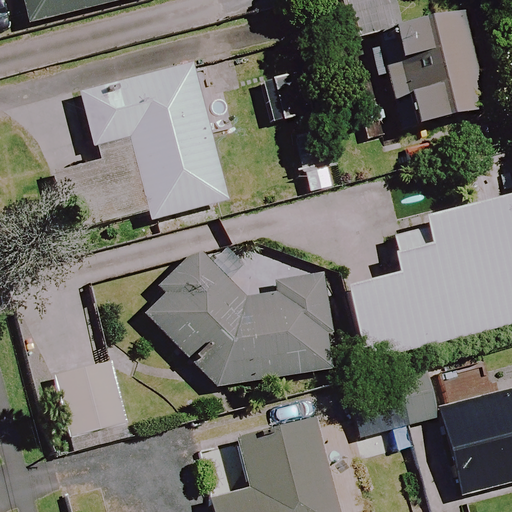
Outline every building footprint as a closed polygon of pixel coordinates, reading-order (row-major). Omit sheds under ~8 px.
[(17,0),(24,28),(134,0),(17,0)] [(373,36),(400,30),(392,0),(338,0),(349,42),(373,36)] [(400,30),(373,36),(377,50),(368,53),(375,79),(384,77),(398,134),(486,112),(461,14),(400,30)] [(189,67),(75,96),(89,151),(94,149),(126,141),(145,215),(148,225),(225,205),(189,67)] [(296,74),(259,84),(271,125),(308,115),(296,74)] [(290,134),(300,176),(303,175),(325,170),(335,168),(325,126),(290,134)] [(126,141),(94,149),(97,163),(71,170),(48,176),(64,236),(87,230),(145,215),(126,141)] [(303,175),(308,195),(329,190),(325,170),(303,175)] [(396,278),(343,291),(361,366),(511,328),(511,223),(506,199),(420,221),(423,232),(428,250),(395,258),(391,259),(396,278)] [(391,241),(395,258),(428,250),(423,232),(391,241)] [(160,297),(139,318),(199,378),(213,392),(330,374),(324,338),(330,338),(320,277),(272,284),(274,296),(244,300),(198,255),(185,259),(153,290),(160,297)] [(88,370),(52,379),(67,441),(123,427),(108,365),(88,370)] [(421,424),(436,421),(433,411),(422,366),(391,374),(406,428),(421,424)] [(357,441),(406,428),(391,374),(342,388),(346,400),(357,441)] [(511,390),(433,411),(436,421),(457,501),(511,486),(511,390)] [(336,511),(313,421),(233,442),(246,491),(205,502),(208,511),(336,511)]
